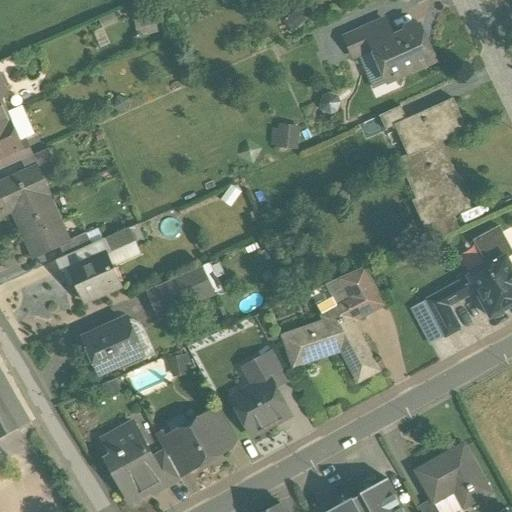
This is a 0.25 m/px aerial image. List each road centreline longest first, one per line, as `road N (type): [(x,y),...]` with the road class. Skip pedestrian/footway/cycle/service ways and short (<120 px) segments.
road 1 (residential): [(511,343),(211,511)]
road 2 (residential): [(101,511),(0,337)]
